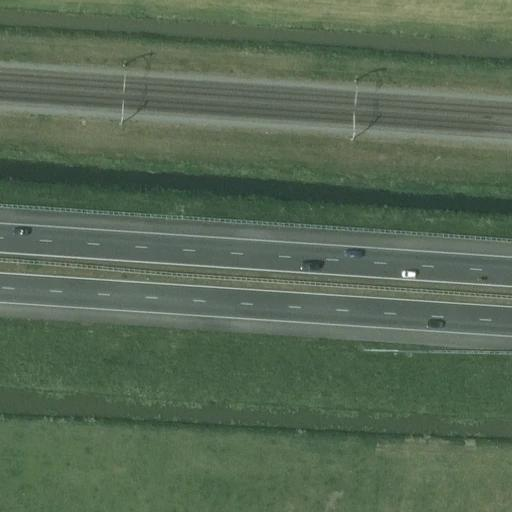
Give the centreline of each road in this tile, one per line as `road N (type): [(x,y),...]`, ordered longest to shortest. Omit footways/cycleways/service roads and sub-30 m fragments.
road 1 (motorway): [(0,288),(511,322)]
road 2 (motorway): [(511,275),(0,241)]
